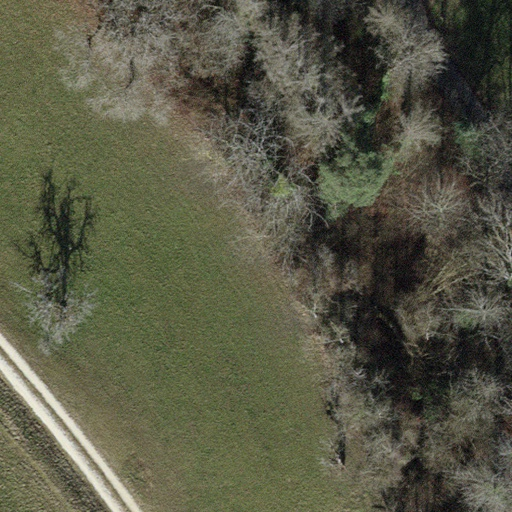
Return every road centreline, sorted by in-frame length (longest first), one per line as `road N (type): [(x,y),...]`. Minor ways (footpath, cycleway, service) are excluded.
road 1 (track): [(0,357),(65,429),(120,511)]
road 2 (track): [(511,151),(399,0)]
